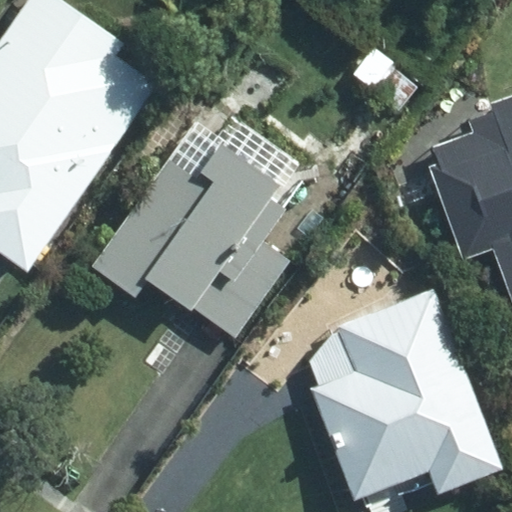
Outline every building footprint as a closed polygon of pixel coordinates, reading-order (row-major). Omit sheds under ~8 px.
[(0,250),(12,260),(141,80),(100,51),(110,38),(57,0),(17,0),(0,24),(0,250)] [(299,86),(258,50),(221,92),(262,128),(299,86)] [(511,88),(479,99),(465,130),(426,143),(432,161),(422,163),(452,250),(483,240),(506,313),(511,310),(511,88)] [(162,156),(85,261),(126,291),(142,269),(225,331),(279,257),(251,237),(274,205),(258,193),(266,180),(212,140),(187,174),(162,156)] [(488,461),(425,288),(331,322),(348,368),(304,385),(342,490),(418,462),(426,483),(488,461)] [(276,310),(246,348),(273,371),(304,333),(276,310)]
